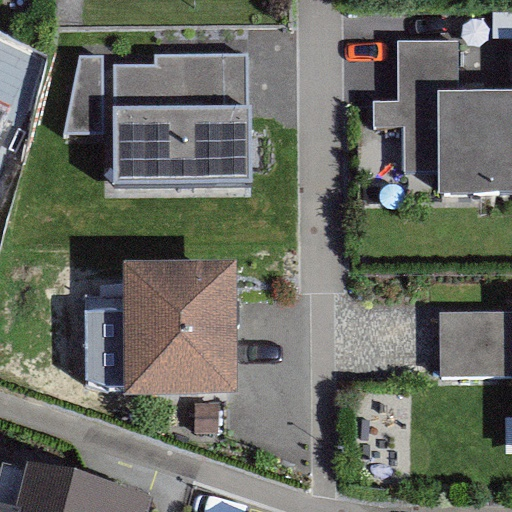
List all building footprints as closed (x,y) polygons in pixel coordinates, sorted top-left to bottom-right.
[(459,53),(401,53),(402,108),(376,109),(376,132),(407,131),(407,176),(441,176),(441,207),(511,206),(511,102),(459,103),(459,53)] [(158,72),(117,73),(119,195),(252,193),(250,60),(158,62),(158,72)] [(81,63),(65,138),(105,138),(105,64),(81,63)] [(25,222),(21,241),(40,245),(44,226),(25,222)] [(239,278),(127,278),(127,409),(239,409),(239,278)] [(511,381),(511,318),(442,319),(443,382),(511,381)] [(220,413),(196,412),(196,438),(220,439),(220,413)] [(157,511),(158,507),(11,468),(0,509),(0,511),(157,511)]
